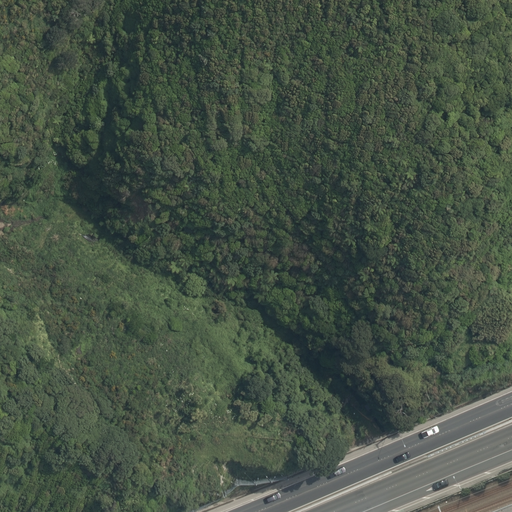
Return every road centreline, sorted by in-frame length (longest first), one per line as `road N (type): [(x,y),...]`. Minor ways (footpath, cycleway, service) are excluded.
road 1 (trunk): [(258,511),(511,404)]
road 2 (trunk): [(511,437),(331,511)]
